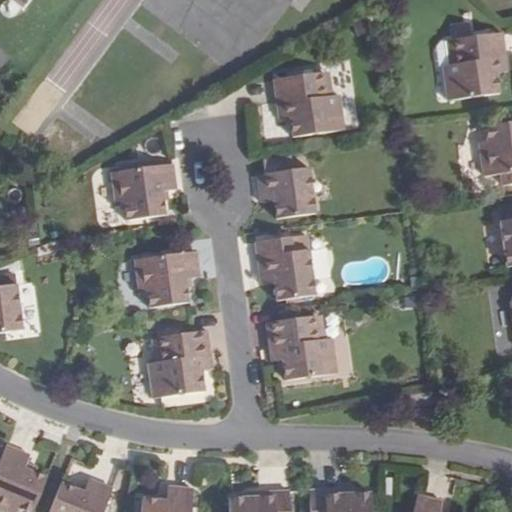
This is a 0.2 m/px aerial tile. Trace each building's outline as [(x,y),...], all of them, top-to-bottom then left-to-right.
[(488,76),(487,63),(497,61),(493,33),(463,37),(461,24),(446,26),(448,39),(445,40),(448,63),(443,64),(435,65),(440,102),(491,95),(488,76)] [(443,64),(448,63),(445,40),(440,40),(443,64)] [(488,76),(499,74),(497,61),(487,63),(488,76)] [(331,95),(326,69),(322,70),(325,96),(331,95)] [(322,70),(273,77),(277,104),(288,103),(289,117),(293,137),(344,130),(339,94),(331,95),(325,96),(322,70)] [(289,117),(288,103),(277,104),(279,118),(289,117)] [(486,142),(480,143),(484,176),(501,174),(502,185),(511,184),(511,121),(484,125),(486,142)] [(163,157),(145,160),(146,165),(163,163),(163,157)] [(264,172),(257,173),(261,200),(275,198),(277,216),(316,211),(310,166),(297,168),(295,157),(263,162),(264,172)] [(162,189),(176,187),(173,162),(146,165),(145,160),(121,163),(122,169),(112,170),(116,205),(124,204),(127,219),(165,214),(162,189)] [(303,253),(301,235),(284,237),(287,254),(303,253)] [(269,285),(272,303),(309,299),(303,253),(287,254),(284,237),(254,240),(259,273),(268,272),(269,285)] [(199,272),(196,249),(135,257),(140,290),(148,289),(150,306),(188,300),(185,275),(199,272)] [(269,285),(268,272),(259,273),(261,286),(269,285)] [(41,318),(31,275),(0,281),(0,332),(19,331),(18,323),(41,318)] [(322,340),(319,314),(313,315),(320,358),(325,358),(322,340)] [(337,391),(330,339),(322,340),(325,358),(320,358),(313,315),(265,322),(271,366),(281,365),(284,379),(286,398),(337,391)] [(201,371),(199,357),(210,356),(207,329),(157,336),(161,359),(156,359),(148,361),(153,398),(203,391),(201,371)] [(201,371),(212,370),(210,356),(199,357),(201,371)] [(271,366),(273,380),(284,379),(281,365),(271,366)] [(430,408),(428,396),(414,397),(416,411),(430,408)] [(0,511),(14,511),(15,511),(18,511),(32,511),(45,480),(21,471),(26,457),(2,449),(2,451),(0,454),(0,511)] [(81,495),(57,485),(46,511),(100,511),(109,490),(86,481),(81,495)] [(188,511),(190,490),(166,487),(165,503),(140,501),(138,511),(188,511)] [(349,498),(349,493),(309,494),(309,511),(371,511),(371,498),(349,498)] [(249,496),(250,501),(227,501),(227,511),(288,511),(287,494),(249,496)] [(438,511),(440,505),(415,499),(412,511),(438,511)]
